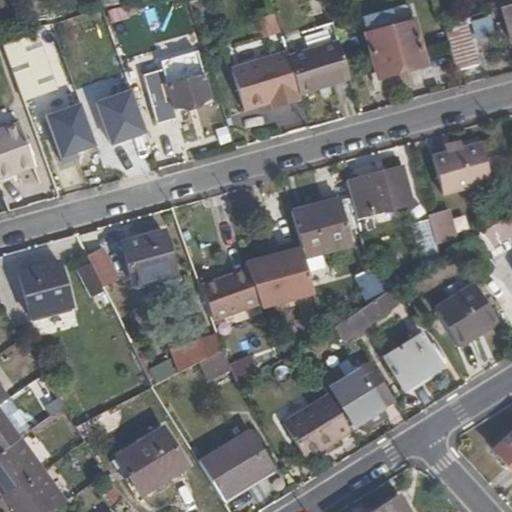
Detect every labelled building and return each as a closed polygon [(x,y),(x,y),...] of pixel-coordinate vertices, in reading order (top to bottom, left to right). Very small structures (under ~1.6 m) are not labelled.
[(119,0),(99,0),(102,11),(121,6),(119,0)] [(511,40),(511,4),(502,7),(511,41),(511,40)] [(365,23),(368,34),(410,23),(407,12),(405,10),(367,20),(365,23)] [(478,65),(465,17),(442,24),(455,72),(478,65)] [(491,18),(475,18),(475,36),(491,35),(491,18)] [(366,34),(378,78),(425,65),(413,22),(410,23),(368,34),(366,34)] [(55,85),(36,29),(34,29),(2,38),(23,96),(55,85)] [(337,42),(287,58),(298,94),(349,79),(337,42)] [(230,69),(243,111),(269,102),(272,109),(300,99),(298,94),(287,58),(285,51),(230,69)] [(197,60),(142,75),(156,124),(175,118),(172,108),(208,98),(197,60)] [(95,149),(81,89),(37,100),(51,159),(95,149)] [(28,152),(24,141),(18,126),(0,132),(0,177),(33,165),(28,152)] [(24,141),(28,152),(33,150),(29,139),(24,141)] [(433,159),(443,195),(490,182),(480,146),(433,159)] [(399,167),(345,182),(349,196),(358,226),(371,222),(368,214),(409,201),(399,167)] [(358,226),(349,196),(289,213),(299,249),(302,258),(361,241),(358,226)] [(511,210),(476,234),(488,251),(511,233),(511,210)] [(447,212),(427,218),(428,219),(435,246),(454,240),(447,212)] [(411,224),(424,269),(439,260),(435,246),(428,219),(411,224)] [(121,243),(131,283),(174,273),(164,233),(121,243)] [(471,277),(482,270),(467,244),(455,251),(471,277)] [(102,288),(116,280),(98,248),(84,255),(102,288)] [(302,258),(299,249),(244,264),(246,271),(261,310),(313,296),(302,258)] [(18,271),(31,317),(69,307),(58,261),(18,271)] [(382,296),(371,268),(352,277),(366,306),(382,296)] [(201,287),(217,331),(263,315),(261,310),(246,271),(201,287)] [(470,333),(495,318),(473,285),(434,309),(457,347),(473,338),(470,333)] [(351,335),(353,338),(398,306),(389,291),(382,296),(366,306),(344,320),(342,321),(351,335)] [(342,321),(344,320),(337,310),(318,315),(323,333),(332,327),(342,321)] [(473,338),(498,323),(495,318),(470,333),(473,338)] [(341,341),(351,335),(342,321),(332,327),(341,341)] [(198,343),(205,360),(224,349),(218,334),(198,343)] [(422,335),(382,361),(402,391),(442,365),(422,335)] [(228,362),(233,379),(255,373),(250,356),(228,362)] [(225,367),(219,357),(199,368),(205,379),(225,367)] [(321,375),(330,389),(359,371),(350,358),(321,375)] [(359,371),(330,389),(353,426),(363,419),(380,409),(393,401),(369,364),(359,371)] [(282,423),(305,460),(351,432),(328,395),(282,423)] [(0,452),(21,437),(30,431),(7,399),(0,403),(0,452)] [(380,409),(363,419),(369,428),(385,417),(380,409)] [(184,465),(162,429),(116,458),(138,494),(184,465)] [(249,431),(198,463),(221,501),(272,468),(249,431)] [(511,433),(492,452),(511,473),(511,433)] [(21,437),(0,452),(0,492),(4,498),(44,470),(21,437)] [(18,511),(20,511),(54,511),(59,509),(67,503),(44,470),(4,498),(13,511),(18,511)] [(402,511),(395,499),(373,511),(402,511)]
